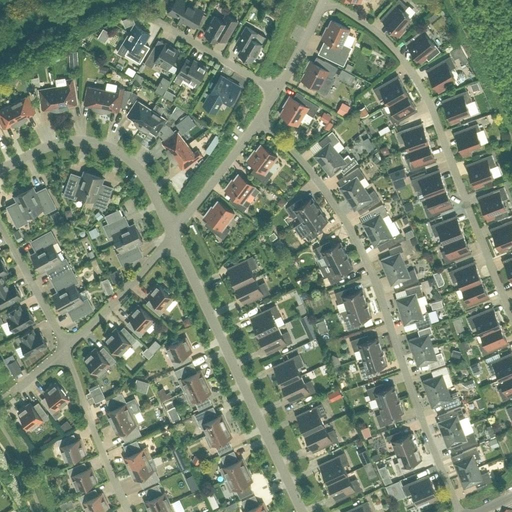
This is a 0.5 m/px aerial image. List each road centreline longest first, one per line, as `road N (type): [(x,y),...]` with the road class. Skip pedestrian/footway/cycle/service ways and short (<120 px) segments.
road 1 (residential): [(260,121),(302,158),(358,241),(459,511)]
road 2 (residential): [(511,313),(411,71),(394,45),(324,0)]
road 3 (unclassified): [(173,236),(301,511)]
road 4 (unclassified): [(0,170),(61,142),(111,148),(148,182),(173,236)]
road 5 (residential): [(129,511),(66,350)]
road 6 (residential): [(66,350),(173,236)]
road 7 (residential): [(277,91),(145,12)]
road 8 (residential): [(66,350),(0,219)]
road 9 (residential): [(173,236),(260,121)]
